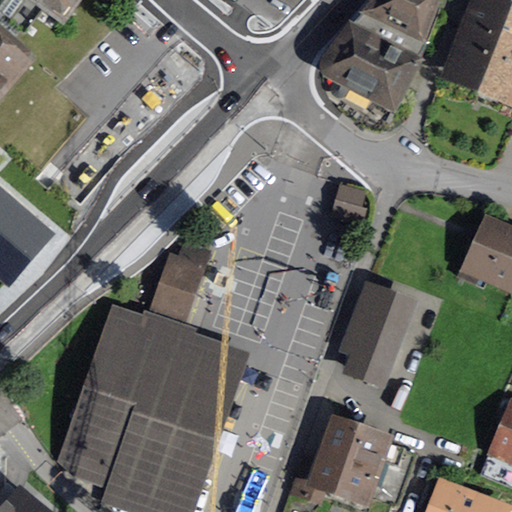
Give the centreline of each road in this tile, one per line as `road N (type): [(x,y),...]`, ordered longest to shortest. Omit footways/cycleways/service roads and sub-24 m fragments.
road 1 (secondary): [(261,91),(0,350)]
road 2 (unclassified): [(402,169),(278,511)]
road 3 (residential): [(402,169),(341,148),(261,91)]
road 4 (residential): [(261,91),(170,0)]
road 5 (secondary): [(261,91),(345,0)]
